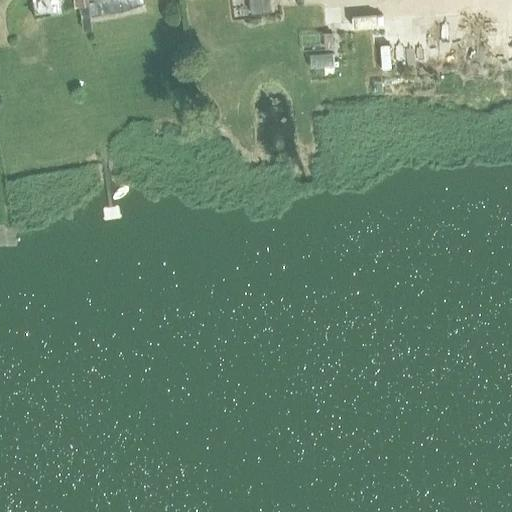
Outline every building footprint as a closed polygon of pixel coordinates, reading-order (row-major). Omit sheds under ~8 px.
[(74,0),(75,6),(81,5),(85,29),(92,28),(90,16),(87,0),(74,0)] [(272,0),(249,0),(251,13),(273,10),(272,0)] [(401,16),(401,0),(368,0),(368,5),(386,7),(385,15),(401,16)] [(462,20),(461,42),(470,43),(472,21),(462,20)] [(389,41),(390,66),(400,66),(400,41),(389,41)] [(338,70),(338,49),(314,50),(314,71),(338,70)] [(489,92),(489,64),(470,64),(471,93),(489,92)]
